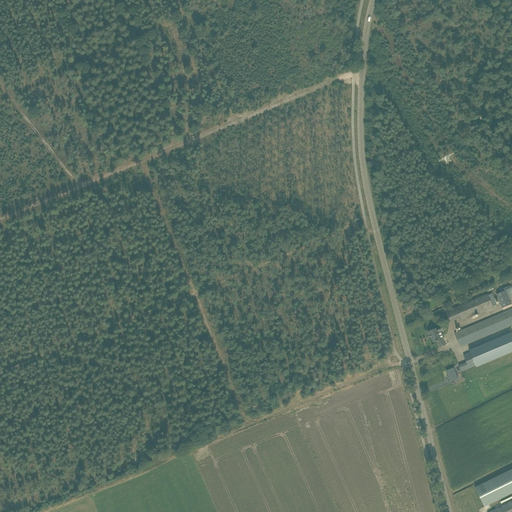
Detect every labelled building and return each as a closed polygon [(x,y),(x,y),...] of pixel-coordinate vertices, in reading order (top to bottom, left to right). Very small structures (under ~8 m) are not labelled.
[(497,295),(503,309),(511,305),(506,291),(497,295)] [(446,312),(450,322),(461,318),(462,321),(493,308),(492,307),(496,305),(492,294),(488,296),(487,295),(446,312)] [(455,334),(460,347),(511,325),(511,309),(459,332),(455,334)] [(442,331),(441,327),(428,332),(431,339),(432,338),(433,343),(437,341),(440,348),(446,346),(443,339),(444,338),(442,331)] [(470,352),(464,355),(467,362),(469,368),(475,366),(476,367),(511,352),(511,332),(511,333),(469,351),(470,352)] [(454,368),(446,371),(448,375),(447,375),(449,379),(450,379),(451,382),(458,379),(454,368)] [(511,470),(469,492),(478,511),(511,495),(511,470)] [(511,511),(511,501),(490,511),(511,511)]
